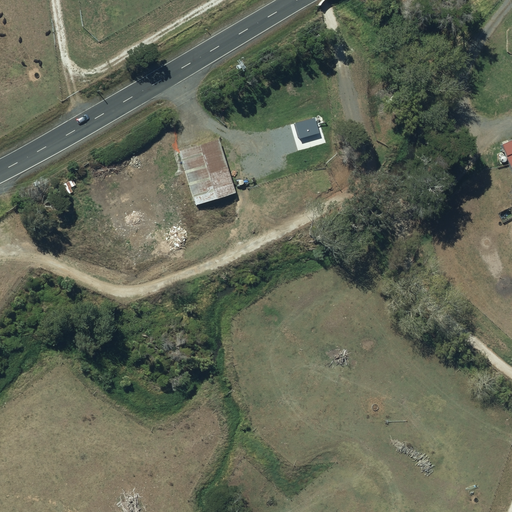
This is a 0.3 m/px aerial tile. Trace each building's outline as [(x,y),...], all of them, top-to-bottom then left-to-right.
[(232,192),(216,140),(178,152),(194,204),(232,192)] [(511,142),(511,140),(500,145),(511,173),(511,142)] [(288,181),(277,185),(284,207),(296,203),(288,181)] [(121,210),(109,213),(113,228),(124,225),(127,239),(160,231),(151,199),(120,207),(121,210)] [(157,262),(142,270),(147,279),(162,271),(157,262)]
